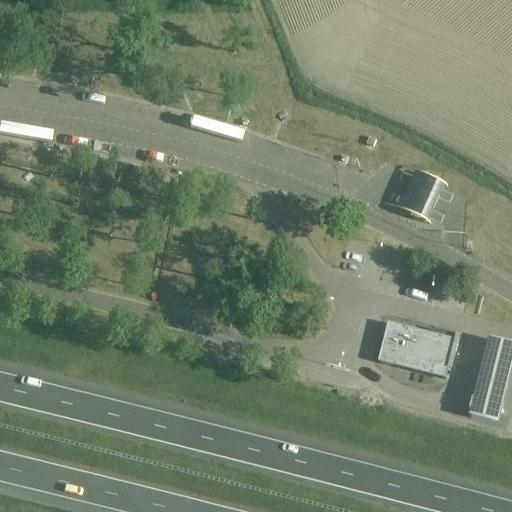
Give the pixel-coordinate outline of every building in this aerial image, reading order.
[(0,81),(53,92),(55,81),(0,70),(0,81)] [(66,81),(63,92),(129,109),(131,98),(66,81)] [(162,103),(159,116),(215,128),(218,115),(162,103)] [(110,121),(127,125),(129,115),(112,111),(110,121)] [(52,126),(0,118),(0,128),(51,136),(52,126)] [(271,135),(267,145),(278,149),(328,167),(331,156),(271,135)] [(444,189),(416,176),(414,182),(404,203),(398,215),(426,228),(432,216),(442,195),(444,189)] [(445,381),(455,342),(388,325),(378,364),(445,381)] [(496,434),(511,372),(511,351),(488,346),(467,426),(496,434)]
